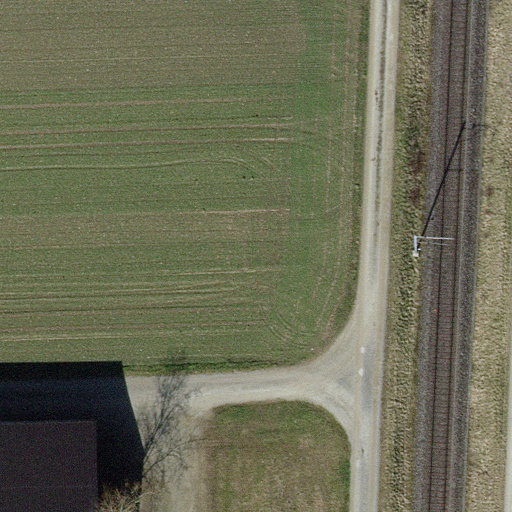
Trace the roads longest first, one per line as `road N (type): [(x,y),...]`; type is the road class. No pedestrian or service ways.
road 1 (track): [(370,511),(388,0)]
road 2 (track): [(374,372),(0,383)]
